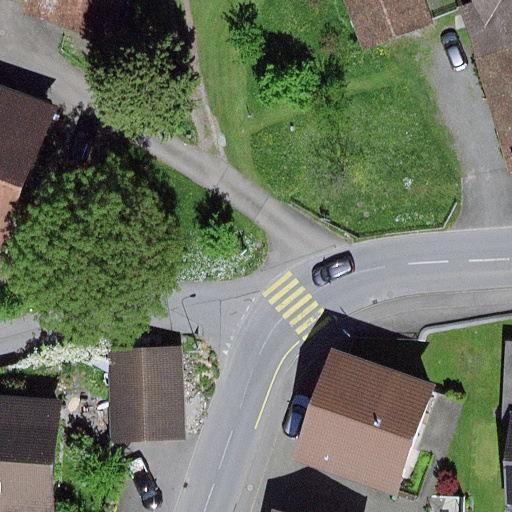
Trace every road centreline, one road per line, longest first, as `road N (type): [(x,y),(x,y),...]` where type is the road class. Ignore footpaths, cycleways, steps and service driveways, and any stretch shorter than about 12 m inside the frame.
road 1 (residential): [(270,332),(218,304),(160,308),(0,346)]
road 2 (tertiary): [(270,332),(295,305),(349,280),(398,266),(511,257)]
road 3 (track): [(178,0),(201,114),(231,195)]
road 4 (tertiary): [(205,511),(270,332)]
